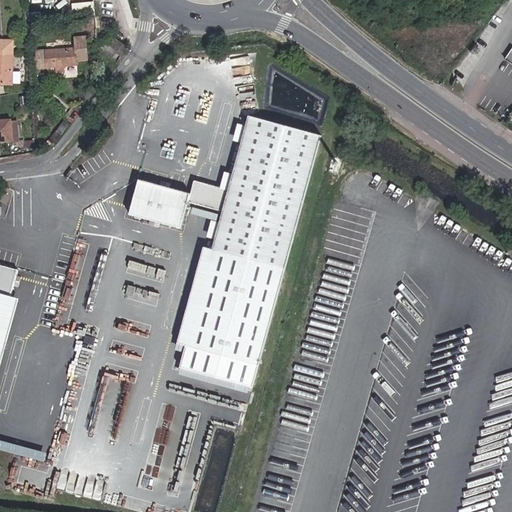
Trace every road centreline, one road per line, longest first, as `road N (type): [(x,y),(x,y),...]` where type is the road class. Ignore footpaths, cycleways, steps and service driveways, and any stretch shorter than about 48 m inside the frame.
road 1 (primary): [(236,17),(283,23),(511,179)]
road 2 (primary): [(511,153),(310,0)]
road 3 (residential): [(35,167),(72,161),(150,51),(196,21)]
road 4 (residential): [(146,0),(137,47),(109,91),(71,142),(35,167)]
